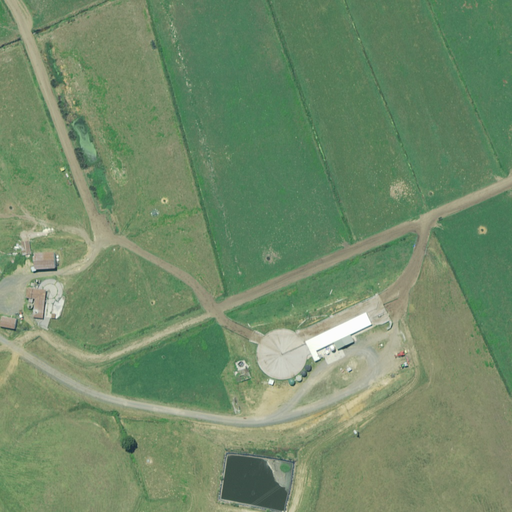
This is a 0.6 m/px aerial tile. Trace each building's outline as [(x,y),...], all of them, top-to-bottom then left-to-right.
[(32,254),(29,241),(21,243),(24,256),(32,254)] [(37,262),(38,270),(58,269),(58,264),(59,263),(59,258),(57,258),(57,257),(59,256),(59,253),(57,253),(36,254),(36,262),(37,262)] [(27,315),(33,316),(33,318),(45,319),(48,290),(27,288),(26,299),(29,299),(27,315)] [(62,320),(64,305),(62,305),(54,304),(52,318),(62,320)] [(17,320),(2,317),(0,327),(15,330),(17,320)]
